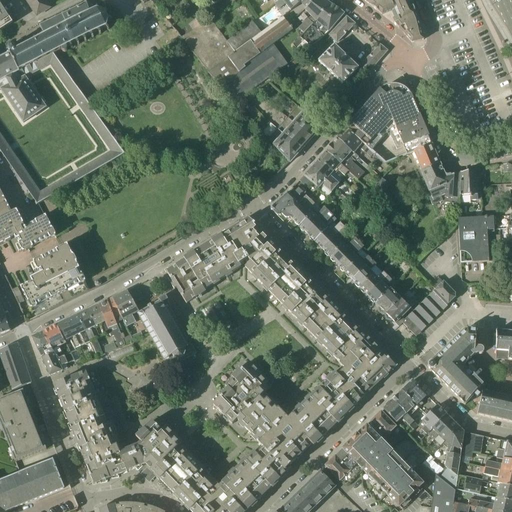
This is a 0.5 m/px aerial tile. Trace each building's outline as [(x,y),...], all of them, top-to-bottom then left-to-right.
[(45,0),(26,0),(29,3),(37,17),(50,8),(45,0)] [(181,15),(190,6),(184,0),(183,0),(175,8),(181,15)] [(281,0),(281,1),(280,0),(274,5),(279,10),(286,5),(291,11),(301,4),(301,3),(304,0),(281,0)] [(331,5),(323,0),(315,0),(314,1),(305,9),(308,12),(312,17),(309,20),(308,19),(298,28),(304,34),(313,24),(316,21),(331,5)] [(314,1),(315,0),(304,0),(301,3),(301,4),(305,9),(314,1)] [(417,16),(409,0),(362,0),(382,15),(393,10),(398,19),(393,22),(394,25),(399,29),(401,27),(402,26),(407,31),(404,34),(412,43),(424,40),(417,16)] [(0,31),(11,24),(8,19),(0,6),(0,152),(1,152),(12,169),(11,170),(12,171),(13,170),(22,182),(19,184),(20,186),(23,184),(29,192),(26,194),(28,195),(30,194),(36,202),(33,205),(34,207),(38,204),(39,204),(56,194),(62,190),(62,191),(63,190),(69,186),(70,186),(75,183),(76,183),(76,182),(81,179),(81,180),(82,179),(87,176),(88,176),(88,175),(92,173),(93,173),(94,172),(99,169),(99,170),(100,169),(104,166),(106,166),(106,165),(111,162),(112,162),(117,159),(118,159),(125,155),(122,151),(91,107),(57,59),(53,54),(62,50),(63,52),(65,53),(67,52),(68,50),(66,48),(69,46),(71,49),(73,48),(71,45),(76,43),(78,46),(80,45),(78,42),(84,39),(85,42),(87,41),(85,38),(91,36),(92,39),(94,38),(93,35),(98,32),(100,35),(102,34),(100,31),(106,28),(108,31),(110,29),(107,27),(109,21),(112,21),(112,19),(108,19),(106,14),(108,11),(107,10),(104,12),(98,10),(98,7),(96,7),(86,3),(86,1),(84,2),(85,4),(78,7),(77,5),(76,6),(77,8),(71,11),(70,9),(69,9),(70,12),(64,15),(63,12),(62,13),(63,15),(57,18),(55,16),(54,16),(55,19),(49,22),(48,20),(47,20),(48,22),(41,26),(40,23),(39,24),(42,31),(39,32),(34,35),(33,36),(34,37),(23,42),(22,41),(23,41),(23,40),(21,41),(20,39),(16,41),(17,43),(16,44),(14,44),(13,44),(12,44),(11,44),(9,45),(9,43),(5,45),(10,54),(0,59),(0,31)] [(304,34),(300,38),(302,40),(301,42),(302,43),(297,49),(301,54),(306,50),(319,41),(322,39),(325,36),(329,32),(344,15),(331,5),(316,21),(313,24),(304,34)] [(288,64),(273,45),(278,41),(292,30),(291,28),(292,28),(291,26),(290,27),(283,17),(260,33),(252,22),(246,26),(247,28),(227,42),(211,20),(181,38),(189,48),(199,61),(208,72),(208,73),(235,102),(245,96),(273,75),(288,64)] [(337,43),(355,24),(347,17),(329,35),(337,43)] [(293,45),(297,49),(302,43),(301,42),(302,40),(300,38),(299,37),(293,45)] [(368,73),(388,51),(381,45),(360,66),(368,73)] [(358,68),(334,46),(318,62),(321,64),(342,85),(358,68)] [(373,99),(346,129),(369,150),(371,152),(389,132),(414,118),(411,112),(412,109),(412,107),(413,104),(412,101),(412,99),(411,97),(410,94),(408,92),(406,90),(404,88),(402,87),(400,86),(397,85),(395,85),(392,85),(389,85),(387,86),(385,87),(382,89),(380,90),(379,92),(377,94),(376,97),(375,99),(373,99)] [(311,139),(322,127),(299,107),(293,114),(289,118),(311,139)] [(414,118),(389,132),(397,150),(403,147),(406,154),(414,151),(414,152),(432,145),(419,116),(414,118)] [(301,150),(311,139),(289,118),(283,125),(278,130),(301,150)] [(366,153),(369,150),(346,129),(337,139),(354,154),(359,148),(366,153)] [(290,162),(301,150),(278,130),(273,136),(269,140),(289,162),(290,162)] [(337,139),(326,152),(355,177),(354,178),(358,181),(364,174),(352,162),(354,160),(355,160),(358,157),(354,154),(337,139)] [(422,172),(440,164),(432,145),(414,152),(422,171),(422,172)] [(353,180),(354,178),(355,177),(326,152),(319,160),(335,175),(339,171),(345,176),(346,175),(353,180)] [(337,176),(335,175),(319,160),(312,168),(335,189),(339,184),(333,179),(337,176)] [(511,163),(503,165),(504,173),(511,172),(511,163)] [(445,176),(445,175),(440,164),(422,172),(422,171),(416,174),(420,182),(422,181),(423,183),(425,182),(429,192),(439,188),(435,180),(445,176)] [(304,176),(312,184),(320,190),(324,186),(331,193),(335,189),(312,168),(304,176)] [(480,180),(479,170),(475,171),(461,173),(460,196),(470,196),(471,201),(482,200),(481,192),(480,180)] [(460,198),(460,196),(461,173),(447,176),(445,176),(435,180),(439,188),(429,192),(431,197),(429,198),(433,206),(443,202),(441,197),(445,195),(445,203),(457,203),(457,198),(460,198)] [(308,188),(312,184),(304,176),(300,181),(308,188)] [(382,179),(371,192),(379,199),(390,186),(382,179)] [(282,215),(301,194),(302,195),(303,193),(299,189),(294,194),(290,191),(288,193),(278,202),(272,208),(272,211),(277,216),(281,216),(282,215)] [(305,198),(302,195),(301,194),(282,215),(286,219),(289,219),(290,218),(292,219),(310,201),(306,197),(305,198)] [(315,204),(317,202),(313,198),(310,201),(292,219),(300,227),(315,212),(312,208),(315,204)] [(9,208),(6,203),(0,205),(0,219),(12,214),(9,208)] [(307,235),(329,213),(325,209),(323,211),(319,215),(315,212),(300,227),(300,228),(300,230),(302,232),(304,232),(307,235)] [(12,214),(0,219),(0,245),(11,240),(15,238),(16,240),(17,239),(19,243),(18,243),(19,244),(16,246),(19,253),(23,251),(23,253),(33,248),(33,247),(50,239),(55,236),(45,216),(35,222),(36,222),(25,228),(23,224),(24,224),(17,211),(12,214)] [(315,242),(333,224),(336,220),(333,217),(329,213),(307,235),(310,237),(310,239),(312,241),(314,241),(315,242)] [(461,264),(489,262),(487,231),(494,230),(493,217),(458,219),(461,264)] [(342,367),(290,418),(287,415),(286,417),(264,394),(272,386),(249,363),(241,371),(240,369),(232,378),(233,379),(225,387),(228,389),(220,396),(221,398),(213,405),(224,416),(223,418),(227,421),(227,422),(228,421),(232,425),(237,420),(259,442),(258,443),(259,443),(258,444),(260,446),(219,486),(179,446),(182,444),(178,440),(173,435),(166,428),(162,431),(152,421),(144,429),(140,433),(136,437),(141,442),(138,445),(128,449),(128,448),(124,450),(125,451),(122,452),(121,448),(120,448),(117,442),(118,442),(117,438),(116,438),(112,430),(115,429),(113,423),(109,425),(108,422),(106,422),(95,394),(96,393),(93,386),(92,386),(86,372),(81,374),(71,378),(70,376),(68,376),(62,379),(63,381),(54,385),(55,389),(54,389),(56,396),(58,395),(60,400),(59,400),(61,407),(63,407),(65,412),(63,412),(66,420),(67,419),(69,423),(68,424),(70,431),(72,430),(74,435),(73,436),(74,439),(76,439),(77,443),(76,444),(79,452),(81,451),(82,454),(81,454),(84,463),(83,463),(86,470),(88,469),(94,485),(100,483),(101,482),(102,482),(105,481),(106,480),(107,480),(111,478),(112,478),(115,477),(118,475),(119,475),(123,473),(124,474),(128,473),(127,472),(135,468),(136,468),(137,468),(139,467),(144,465),(145,464),(147,466),(148,467),(152,471),(153,472),(157,476),(157,477),(158,477),(160,479),(175,494),(173,496),(178,500),(179,499),(187,507),(191,511),(245,511),(256,502),(280,479),(282,479),(287,475),(287,472),(287,471),(286,470),(297,459),(312,444),(313,446),(368,393),(395,366),(382,353),(379,350),(369,340),(364,334),(365,333),(360,328),(359,330),(340,311),(310,281),(312,279),(307,275),(306,276),(280,250),(281,249),(277,244),(276,245),(272,241),(270,243),(264,236),(265,235),(249,219),(244,222),(243,220),(238,223),(239,225),(225,234),(217,239),(216,237),(211,240),(211,242),(179,262),(180,263),(167,272),(172,281),(170,282),(175,290),(177,289),(186,304),(206,292),(204,290),(241,267),(240,266),(244,264),(246,267),(245,268),(314,337),(340,364),(339,364),(342,367)] [(322,250),(344,228),(340,224),(337,227),(333,224),(315,242),(315,243),(315,245),(318,247),(319,247),(322,250)] [(330,258),(345,242),(342,239),(348,232),(344,228),(322,250),(325,253),(325,254),(327,257),(329,257),(330,258)] [(359,243),(355,239),(352,236),(345,242),(330,258),(331,259),(331,260),(333,263),(335,263),(337,265),(359,243)] [(345,273),(361,258),(357,254),(364,248),(359,243),(337,265),(340,268),(340,270),(342,272),(344,272),(345,273)] [(43,258),(34,262),(33,262),(34,264),(31,265),(34,272),(38,271),(38,272),(39,272),(40,274),(31,279),(33,282),(28,285),(28,284),(21,288),(24,294),(25,294),(28,301),(32,309),(38,306),(37,306),(45,302),(49,311),(89,291),(79,270),(80,270),(67,245),(56,251),(56,252),(43,258)] [(353,281),(372,261),(368,257),(364,261),(361,258),(345,273),(346,274),(346,276),(348,278),(350,278),(353,281)] [(360,289),(374,275),(370,271),(376,265),(372,261),(353,281),(355,284),(355,285),(358,288),(359,288),(360,289)] [(368,296),(388,277),(384,273),(378,279),(374,275),(360,289),(361,289),(361,291),(363,293),(365,293),(368,296)] [(389,290),(386,287),(392,281),(388,277),(368,296),(371,299),(371,301),(373,303),(375,303),(376,304),(389,290)] [(423,303),(436,316),(455,298),(455,294),(443,283),(438,278),(431,286),(435,290),(423,303)] [(403,297),(396,289),(393,287),(389,290),(376,304),(379,308),(380,312),(384,314),(385,315),(399,301),(399,300),(403,297)] [(17,297),(22,295),(18,288),(13,290),(17,297)] [(127,292),(113,299),(121,316),(121,315),(123,320),(138,313),(139,312),(128,292),(128,291),(127,292)] [(147,330),(150,334),(149,334),(149,335),(150,335),(152,339),(152,340),(153,340),(155,344),(155,345),(156,345),(158,349),(158,350),(159,350),(161,354),(160,354),(161,355),(162,355),(164,360),(164,361),(165,360),(169,368),(169,369),(170,369),(174,376),(186,370),(182,363),(182,362),(184,360),(185,361),(186,361),(185,360),(192,356),(192,357),(193,356),(196,354),(197,354),(196,354),(197,353),(196,353),(192,345),(192,344),(191,344),(189,340),(189,339),(189,338),(188,339),(186,335),(186,334),(186,333),(185,334),(183,329),(183,328),(182,329),(180,324),(180,323),(179,324),(177,319),(178,319),(177,318),(176,319),(174,314),(175,314),(174,313),(174,314),(171,309),(171,308),(170,308),(167,303),(168,302),(169,302),(168,300),(166,295),(158,299),(158,300),(159,300),(159,301),(154,304),(154,303),(153,303),(148,306),(148,307),(142,311),(142,310),(141,311),(142,311),(139,313),(139,312),(138,313),(137,313),(138,314),(140,317),(139,317),(140,318),(143,323),(143,324),(144,324),(147,329),(146,329),(147,330)] [(398,327),(408,317),(405,314),(417,302),(414,300),(410,304),(409,303),(411,301),(405,295),(403,297),(399,300),(399,301),(385,315),(386,315),(387,320),(391,321),(391,320),(398,327)] [(119,322),(123,320),(121,315),(121,316),(113,299),(107,302),(116,324),(119,322)] [(119,322),(116,324),(107,302),(99,305),(110,334),(111,338),(114,336),(117,343),(114,344),(114,343),(103,348),(99,350),(95,340),(90,342),(93,348),(94,352),(96,356),(96,357),(97,359),(105,356),(106,356),(105,355),(117,349),(126,345),(123,339),(119,330),(122,329),(119,322)] [(416,335),(436,316),(423,303),(408,317),(398,327),(399,327),(401,325),(403,323),(416,335)] [(109,334),(110,334),(99,305),(88,310),(95,327),(100,324),(105,336),(109,334)] [(213,326),(222,321),(213,305),(204,310),(213,326)] [(90,329),(95,327),(88,310),(78,315),(85,332),(90,342),(90,343),(90,342),(95,340),(90,329)] [(78,315),(67,320),(80,348),(85,345),(80,334),(85,332),(78,315)] [(6,320),(0,321),(0,334),(10,331),(6,320)] [(75,350),(80,348),(67,320),(56,325),(64,342),(65,341),(70,339),(74,349),(75,349),(75,350)] [(66,343),(65,341),(64,342),(56,325),(43,332),(50,345),(52,351),(53,354),(54,354),(55,357),(62,354),(59,347),(66,343)] [(428,368),(429,369),(458,398),(458,399),(464,405),(465,405),(474,396),(477,399),(480,395),(476,392),(477,391),(482,386),(483,387),(484,386),(464,365),(474,355),(477,354),(480,355),(481,355),(482,354),(483,353),(484,351),(484,350),(483,349),(482,348),(480,347),(475,347),(475,345),(478,345),(479,333),(476,333),(476,331),(478,331),(478,329),(476,329),(468,329),(467,329),(466,329),(465,329),(464,330),(429,364),(429,365),(428,366),(428,367),(428,368)] [(511,332),(497,331),(496,331),(496,332),(496,335),(494,334),(493,347),(496,348),(496,350),(495,351),(496,351),(496,360),(508,360),(508,361),(511,360),(511,398),(500,395),(499,395),(482,392),(477,415),(511,423),(511,332)] [(38,351),(50,345),(43,332),(32,337),(38,351)] [(141,332),(132,337),(134,342),(143,337),(141,332)] [(126,345),(134,342),(132,337),(131,335),(131,336),(123,339),(126,345)] [(18,344),(0,350),(0,354),(13,391),(31,383),(18,344)] [(42,359),(42,358),(53,354),(52,351),(50,345),(38,351),(42,359)] [(96,356),(94,352),(93,348),(88,351),(91,358),(96,356)] [(54,354),(53,354),(42,358),(50,376),(62,371),(61,367),(75,361),(71,353),(63,357),(62,354),(55,357),(54,354)] [(427,396),(419,388),(413,382),(411,382),(402,391),(419,408),(423,404),(421,402),(427,396)] [(0,422),(17,462),(47,450),(24,391),(0,400),(0,422)] [(409,417),(419,408),(402,391),(392,400),(409,418),(409,417)] [(418,426),(409,417),(409,418),(392,400),(383,409),(396,423),(402,418),(404,420),(403,420),(413,431),(418,426)] [(427,435),(447,415),(437,406),(423,421),(418,426),(427,435)] [(336,456),(325,466),(340,481),(345,486),(347,486),(354,479),(354,480),(363,471),(380,488),(379,488),(380,490),(381,489),(399,508),(423,484),(381,441),(396,427),(381,412),(371,422),(367,426),(357,435),(357,434),(351,440),(352,440),(342,449),(343,450),(336,456)] [(439,435),(453,421),(447,415),(427,435),(432,439),(435,439),(439,435)] [(445,441),(459,427),(453,421),(439,435),(445,441)] [(460,463),(464,433),(459,427),(445,441),(449,445),(448,447),(448,446),(448,447),(448,451),(447,451),(447,452),(448,452),(445,467),(458,477),(460,463)] [(475,435),(474,435),(466,433),(463,457),(471,458),(472,452),(475,435)] [(475,435),(472,452),(480,454),(483,437),(475,435)] [(497,458),(511,461),(511,443),(501,441),(497,458)] [(431,455),(422,465),(426,468),(435,459),(431,455)] [(511,473),(511,461),(497,458),(496,464),(487,461),(485,468),(505,472),(511,473)] [(0,511),(5,511),(38,500),(65,489),(53,460),(21,473),(0,481),(0,511)] [(432,472),(433,471),(437,466),(432,461),(427,467),(432,472)] [(438,465),(437,466),(433,471),(437,476),(443,470),(438,465)] [(491,482),(497,484),(511,487),(511,473),(505,472),(485,468),(484,475),(492,477),(491,482)] [(279,511),(277,511),(309,511),(335,487),(320,472),(280,511),(279,511)] [(452,511),(454,503),(454,502),(455,491),(436,475),(434,488),(434,489),(433,497),(433,498),(432,507),(431,508),(432,508),(431,511),(452,511)] [(491,482),(482,481),(466,477),(463,491),(480,495),(481,488),(498,491),(497,498),(511,501),(511,487),(497,484),(491,482)] [(470,506),(476,508),(476,507),(501,511),(511,511),(511,501),(497,498),(495,498),(494,505),(469,499),(468,505),(470,506)] [(123,503),(119,504),(115,504),(117,511),(163,511),(161,510),(156,509),(150,507),(143,505),(136,504),(131,503),(127,503),(123,503)] [(454,503),(452,511),(468,511),(470,506),(468,505),(454,503)]
